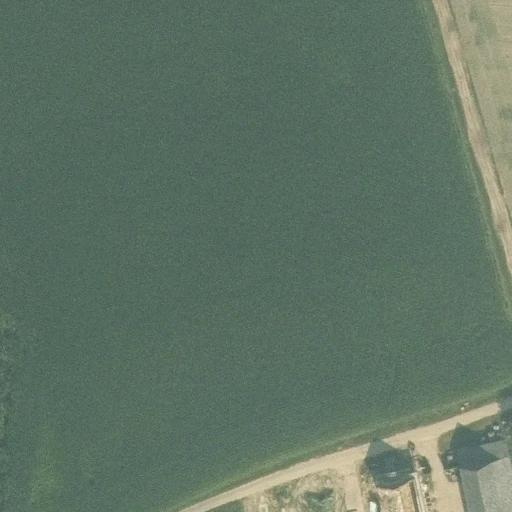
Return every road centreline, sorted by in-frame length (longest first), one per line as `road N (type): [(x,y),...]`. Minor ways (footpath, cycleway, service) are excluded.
road 1 (unclassified): [(188,511),(511,410)]
road 2 (track): [(441,0),(511,263)]
